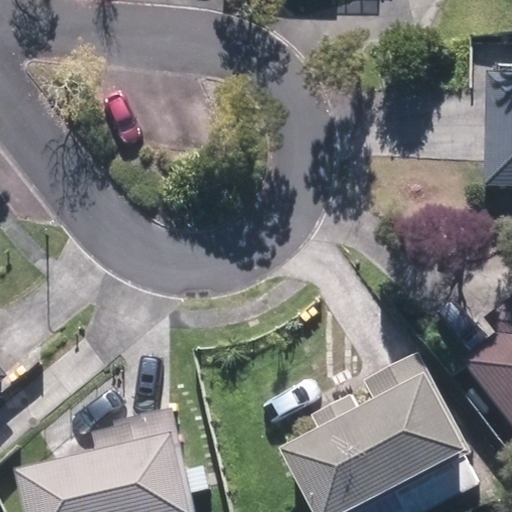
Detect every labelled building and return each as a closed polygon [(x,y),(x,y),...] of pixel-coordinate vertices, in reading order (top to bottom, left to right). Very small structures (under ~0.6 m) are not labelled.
[(511,71),(497,70),(492,188),(511,188),(511,71)] [(500,335),(465,363),(511,422),(511,303),(490,322),(500,335)] [(367,413),(350,382),(312,403),(328,434),(293,454),(324,511),(382,511),(481,459),(424,354),(371,382),(383,404),(367,413)] [(0,395),(17,381),(0,360),(0,395)] [(201,511),(187,442),(32,475),(39,511),(201,511)]
